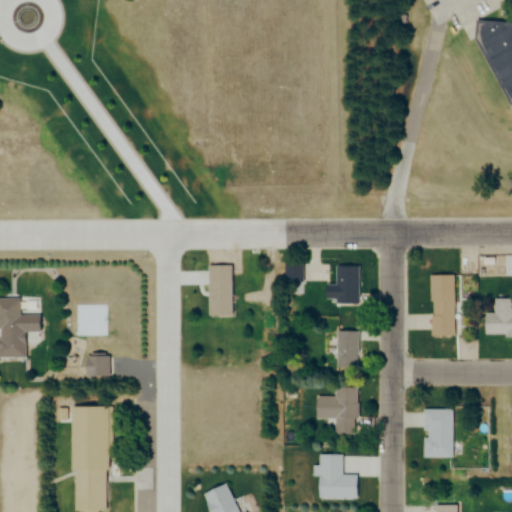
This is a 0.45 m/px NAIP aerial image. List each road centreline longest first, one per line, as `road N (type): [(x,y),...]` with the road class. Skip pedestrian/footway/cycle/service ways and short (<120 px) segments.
road 1 (residential): [(0,232),(511,233)]
road 2 (residential): [(170,232),(171,511)]
road 3 (residential): [(391,233),(394,511)]
